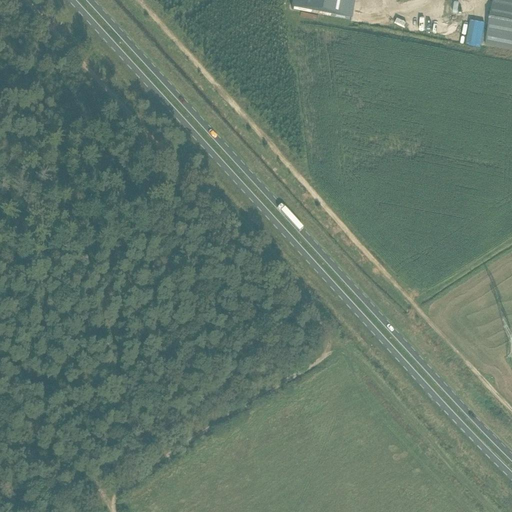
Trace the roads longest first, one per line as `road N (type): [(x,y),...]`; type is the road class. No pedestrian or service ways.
road 1 (primary): [(72,0),(511,476)]
road 2 (primary): [(511,459),(89,0)]
road 3 (track): [(136,0),(511,410)]
road 4 (track): [(328,342),(25,0)]
road 5 (track): [(112,511),(115,491),(321,358),(328,342)]
road 6 (track): [(495,511),(355,357),(328,342)]
road 7 (track): [(111,498),(0,437)]
